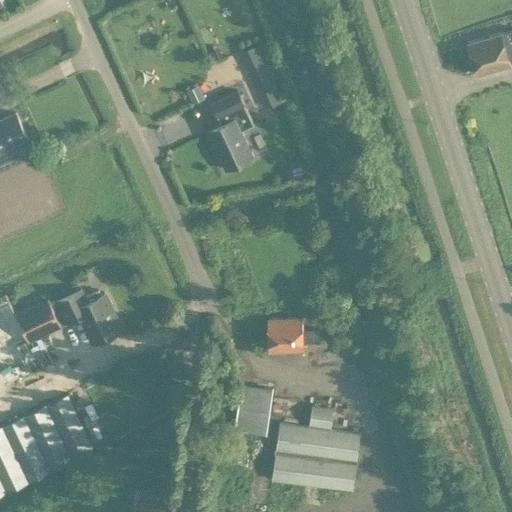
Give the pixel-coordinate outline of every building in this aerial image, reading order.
[(511,22),(469,35),(479,66),(511,55),(511,22)] [(263,34),(242,43),(257,78),(275,70),(278,69),(263,34)] [(284,92),(275,70),(257,78),(266,100),(284,92)] [(212,96),(216,104),(222,117),(209,123),(227,161),(255,148),(242,119),(254,113),(240,83),(212,96)] [(0,152),(29,139),(26,134),(30,132),(17,105),(0,112),(0,152)] [(293,161),(286,164),(288,172),(312,165),(308,150),(291,155),(293,161)] [(331,238),(308,246),(326,303),(349,295),(331,238)] [(50,290),(18,306),(8,286),(0,290),(0,382),(34,366),(33,365),(55,354),(42,328),(83,308),(95,333),(126,319),(108,282),(102,285),(100,282),(88,287),(84,279),(52,295),(50,290)] [(313,286),(278,297),(285,316),(319,305),(313,286)] [(322,353),(280,366),(291,401),(333,387),(322,353)] [(0,420),(0,488),(92,444),(94,449),(99,446),(71,386),(0,420)] [(333,387),(291,401),(302,435),(344,421),(333,387)] [(141,491),(138,511),(164,511),(166,493),(141,491)]
